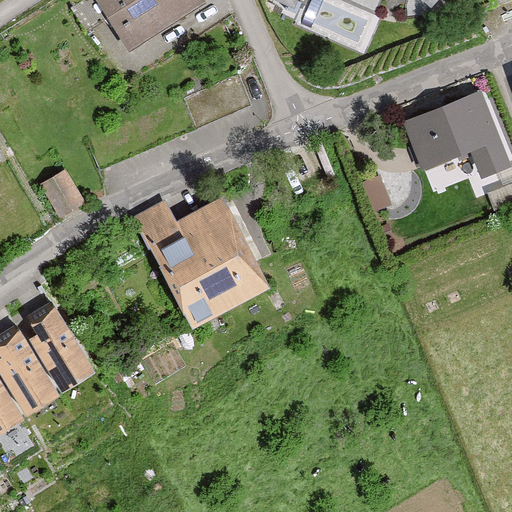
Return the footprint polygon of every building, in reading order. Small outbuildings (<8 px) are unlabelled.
[(95,0),(132,54),(207,4),(204,0),(95,0)] [(511,162),(484,91),(404,122),(422,170),(472,151),(483,179),(511,167),(511,162)] [(65,168),(40,182),(59,214),(85,201),(65,168)] [(132,219),(193,329),(270,286),(220,196),(179,219),(168,199),(132,219)] [(53,299),(29,313),(38,328),(30,333),(62,388),(95,368),(53,299)] [(16,323),(0,331),(0,351),(0,352),(0,370),(25,412),(57,392),(16,323)] [(0,376),(0,428),(23,415),(0,376)]
